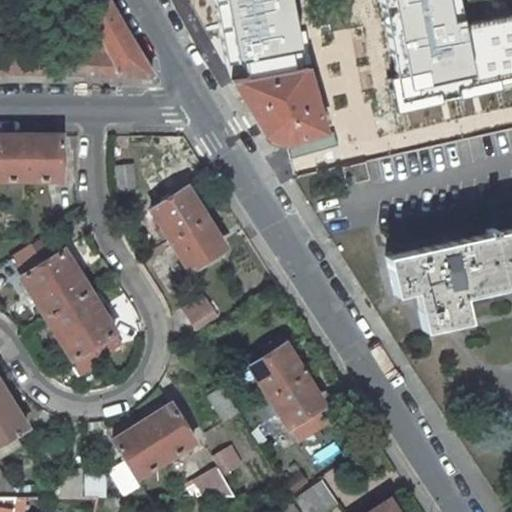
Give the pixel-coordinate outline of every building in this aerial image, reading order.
[(152,75),(126,29),(109,0),(105,0),(87,10),(107,49),(0,48),(0,74),(152,76),(152,75)] [(292,0),(217,0),(232,80),(297,67),(294,50),(302,48),(292,0)] [(385,0),(401,77),(395,78),(400,104),(511,81),(511,12),(463,22),(458,0),(385,0)] [(208,10),(199,16),(207,31),(217,25),(208,10)] [(311,62),(297,67),(232,80),(253,114),(252,114),(265,136),(285,145),(324,134),(330,132),(311,62)] [(0,179),(61,180),(61,134),(0,134),(0,179)] [(369,180),(365,162),(341,167),(345,185),(369,180)] [(119,192),(135,189),(132,165),(116,167),(119,192)] [(187,201),(180,190),(150,209),(189,271),(219,252),(212,240),(218,237),(193,197),(187,201)] [(486,234),(385,256),(393,295),(414,291),(422,331),(468,321),(464,301),(511,290),(511,227),(489,233),(488,229),(486,229),(486,234)] [(51,232),(8,259),(72,360),(69,362),(78,376),(102,361),(92,347),(94,346),(101,356),(121,344),(114,333),(115,332),(51,232)] [(209,305),(203,295),(181,310),(187,319),(209,305)] [(217,316),(209,305),(187,319),(195,331),(217,316)] [(292,354),(286,358),(278,347),(248,366),(287,428),(291,425),(300,439),(326,422),(310,397),(316,393),(292,354)] [(0,384),(0,443),(26,427),(0,384)] [(224,421),(239,412),(222,386),(207,395),(224,421)] [(136,478),(194,442),(170,403),(112,439),(136,478)] [(316,460),(331,453),(321,429),(305,436),(316,460)] [(229,445),(224,448),(235,468),(240,465),(229,445)] [(222,475),(235,468),(224,448),(211,455),(222,475)] [(124,495),(138,485),(124,462),(109,472),(124,495)] [(232,496),(217,468),(203,476),(214,496),(232,496)] [(63,496),(83,496),(83,471),(63,471),(63,487),(63,496)] [(293,493),(307,482),(299,472),(284,482),(293,493)] [(0,495),(12,496),(17,496),(4,477),(0,476),(0,495)] [(204,496),(214,496),(203,476),(195,481),(204,496)] [(85,496),(105,496),(105,478),(85,477),(85,496)] [(304,511),(325,511),(337,504),(321,479),(295,498),(304,511)] [(63,496),(63,487),(40,487),(40,496),(63,496)] [(9,511),(12,496),(0,495),(0,511),(9,511)] [(394,511),(388,502),(372,511),(394,511)]
